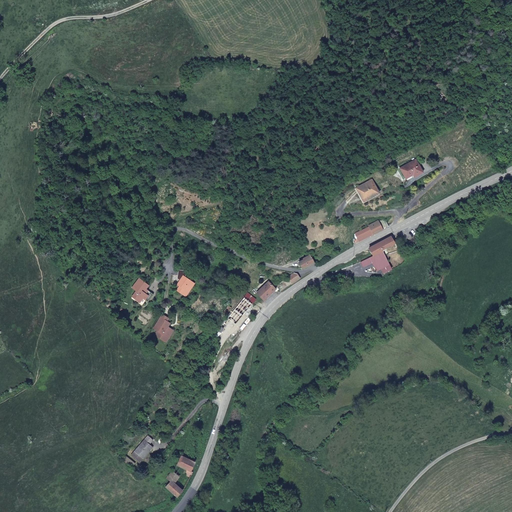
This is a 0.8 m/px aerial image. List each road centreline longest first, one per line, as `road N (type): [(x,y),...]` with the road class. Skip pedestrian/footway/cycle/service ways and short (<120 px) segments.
road 1 (secondary): [(309,275),(272,306),(246,346),(199,477),(176,511)]
road 2 (secondary): [(511,168),(309,275)]
road 3 (unclassified): [(309,275),(177,229),(164,274)]
road 4 (track): [(147,0),(99,19),(55,24),(0,80)]
road 5 (unclassified): [(511,433),(459,447),(422,473),(392,511)]
road 6 (unknown): [(249,341),(229,341),(201,396),(168,436)]
